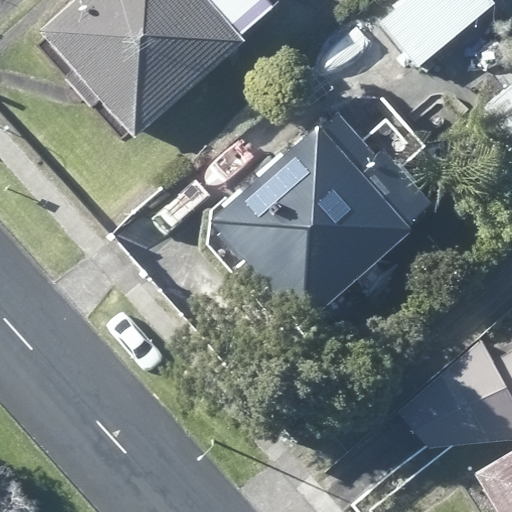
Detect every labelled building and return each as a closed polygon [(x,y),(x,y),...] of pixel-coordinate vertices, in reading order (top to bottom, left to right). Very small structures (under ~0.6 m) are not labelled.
[(70,0),(40,26),(75,66),(64,76),(76,89),(89,103),(99,94),(133,133),(245,35),(240,29),(273,0),(70,0)] [(419,66),(493,0),(403,0),(380,21),(419,66)] [(511,88),(486,114),(511,139),(511,88)] [(226,202),(211,216),(246,254),(234,264),(259,291),(268,282),(302,321),(411,223),(407,220),(432,196),(382,142),(378,147),(343,109),(324,126),(317,119),(226,202)] [(511,511),(511,345),(493,357),(481,338),(400,410),(423,436),(430,443),(511,433),(511,447),(477,470),(503,511),(511,511)]
